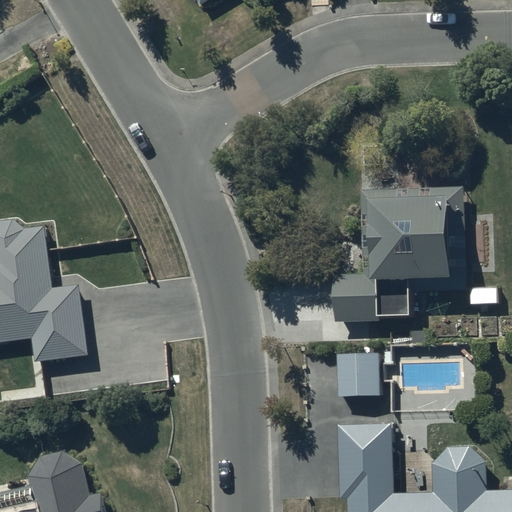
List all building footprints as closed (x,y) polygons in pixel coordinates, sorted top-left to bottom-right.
[(202,0),(210,11),(226,0),(202,0)] [(345,279),(345,325),(388,325),(388,330),(424,330),(424,298),(465,298),(466,193),(370,192),(370,213),(385,213),(385,279),(345,279)] [(0,347),(44,342),(47,369),(98,363),(90,289),(65,291),(58,230),(33,233),(32,231),(31,230),(31,229),(30,228),(29,227),(28,226),(27,225),(25,225),(24,224),(23,223),(22,223),(20,223),(19,222),(18,222),(16,222),(15,222),(13,222),(12,222),(11,222),(9,223),(8,223),(7,224),(5,224),(4,225),(3,226),(2,227),(1,228),(0,229),(0,228),(0,347)] [(388,403),(387,361),(346,362),(348,405),(388,403)] [(351,510),(357,509),(356,511),(511,511),(511,498),(495,499),(494,470),(482,456),(456,457),(443,470),(444,499),(402,500),(400,434),(348,436),(351,510)] [(119,511),(117,500),(100,503),(93,468),(78,455),(50,463),(38,479),(41,490),(1,501),(3,511),(119,511)]
